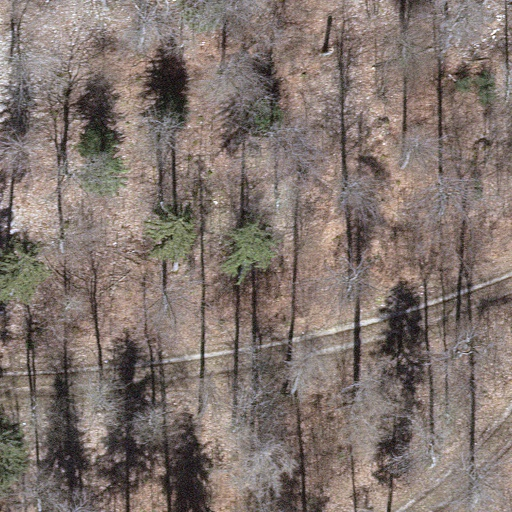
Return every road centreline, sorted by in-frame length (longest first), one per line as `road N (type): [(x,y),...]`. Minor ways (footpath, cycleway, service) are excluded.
road 1 (track): [(0,386),(440,336),(511,300)]
road 2 (track): [(511,433),(416,511)]
